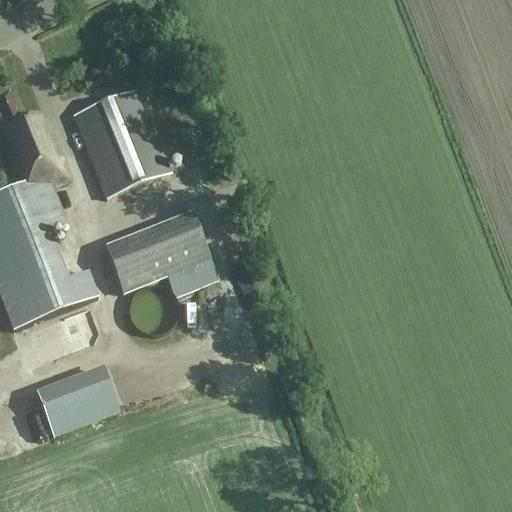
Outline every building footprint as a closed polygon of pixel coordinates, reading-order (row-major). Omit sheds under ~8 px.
[(51,73),(82,59),(70,33),(39,46),(51,73)] [(74,121),(106,205),(171,179),(138,96),(74,121)] [(0,197),(0,304),(12,336),(98,302),(89,279),(70,287),(51,237),(67,230),(52,194),(71,186),(49,132),(42,134),(36,120),(24,125),(13,98),(0,103),(0,154),(15,192),(0,197)] [(167,283),(175,303),(220,285),(193,217),(103,253),(123,301),(167,283)] [(164,294),(155,292),(146,293),(139,297),(133,304),(129,312),(129,320),(131,329),(137,336),(144,340),(152,342),(161,341),(169,337),(175,331),(178,323),(179,314),(176,306),(171,299),(164,294)] [(104,375),(35,402),(52,446),(121,419),(104,375)]
